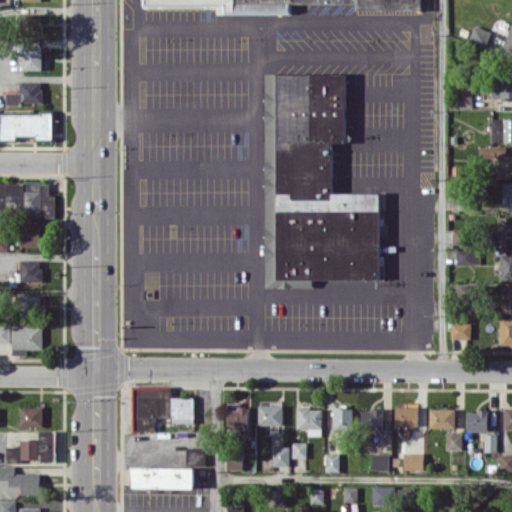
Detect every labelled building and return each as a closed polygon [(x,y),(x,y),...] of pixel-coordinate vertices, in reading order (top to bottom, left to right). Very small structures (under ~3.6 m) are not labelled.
[(144,0),(145,3),(224,2),(224,12),(289,12),(289,0),(356,0),(356,11),(422,11),(422,0),(144,0)] [(21,14),(20,26),(42,27),(42,14),(21,14)] [(45,47),(23,46),(23,69),(45,70),(45,47)] [(265,287),(313,287),(313,279),(380,279),(379,193),(333,193),(333,142),(346,142),(346,73),(264,73),(265,287)] [(492,97),(511,97),(511,75),(502,75),(501,85),(493,85),(492,97)] [(42,103),(42,81),(20,82),(20,92),(7,92),(7,104),(42,103)] [(473,85),(458,85),(457,107),(473,107),(473,85)] [(53,138),(53,113),(0,112),(0,138),(16,139),(16,134),(36,134),(36,138),(53,138)] [(511,117),(492,117),(492,142),(511,141),(511,117)] [(498,174),(511,174),(511,154),(506,154),(506,146),(480,145),(479,157),(498,157),(498,174)] [(0,212),(55,213),(56,196),(49,195),(49,182),(0,181),(0,212)] [(511,182),(503,182),(503,209),(511,208),(511,182)] [(498,237),(511,237),(511,216),(498,216),(498,237)] [(41,226),(22,226),(22,246),(41,246),(41,226)] [(0,250),(9,251),(9,228),(0,227),(0,250)] [(452,244),(469,244),(470,229),(452,229),(452,244)] [(457,264),(480,264),(481,249),(457,248),(457,264)] [(500,279),(511,278),(511,253),(500,253),(500,279)] [(20,280),(42,281),(42,261),(20,260),(20,280)] [(511,312),(511,287),(502,287),(501,312),(511,312)] [(21,295),(20,314),(41,314),(41,295),(21,295)] [(500,344),(511,343),(511,317),(500,317),(500,344)] [(471,338),(471,322),(451,322),(451,338),(471,338)] [(10,325),(0,324),(0,341),(11,341),(10,325)] [(12,354),(27,355),(27,348),(43,349),(43,325),(13,325),(12,354)] [(194,423),(194,397),(171,396),(171,388),(133,387),(132,430),(157,430),(157,417),(171,417),(171,422),(194,423)] [(249,407),(240,406),(240,403),(227,402),(227,428),(248,428),(249,407)] [(258,424),(283,424),(283,405),(259,404),(258,424)] [(333,429),(353,430),(353,406),(334,405),(333,429)] [(43,426),(43,406),(20,406),(20,426),(43,426)] [(395,406),(396,426),(418,426),(418,406),(395,406)] [(296,428),(323,428),(323,407),(297,407),(296,428)] [(456,408),(430,408),(429,427),(455,427),(456,408)] [(383,409),(361,409),(361,429),(383,429),(383,409)] [(467,410),(467,431),(488,431),(488,410),(467,410)] [(55,461),(55,431),(39,430),(38,439),(20,439),(20,446),(6,445),(6,460),(55,461)] [(446,449),(463,449),(463,432),(446,432),(446,449)] [(497,434),(485,433),(484,451),(497,451),(497,434)] [(293,457),(307,457),(307,441),(292,442),(293,457)] [(273,465),(290,465),(290,446),(273,446),(273,465)] [(339,471),(340,453),(326,452),(326,471),(339,471)] [(424,453),(404,452),(403,469),(424,469),(424,453)] [(389,469),(389,453),(372,453),(372,469),(389,469)] [(511,454),(500,454),(499,470),(511,470),(511,454)] [(15,473),(15,465),(0,465),(0,479),(9,479),(9,485),(21,485),(21,494),(41,494),(41,472),(15,473)] [(194,487),(194,466),(132,467),(132,488),(194,487)] [(372,504),(394,504),(394,486),(373,485),(372,504)] [(358,487),(344,487),(344,501),(357,501),(358,487)] [(418,504),(418,487),(398,488),(398,505),(418,504)] [(324,504),(324,488),(311,488),(310,503),(324,504)] [(285,489),(270,489),(270,506),(285,507),(285,489)] [(15,511),(16,500),(0,500),(0,502),(0,511),(15,511)]
